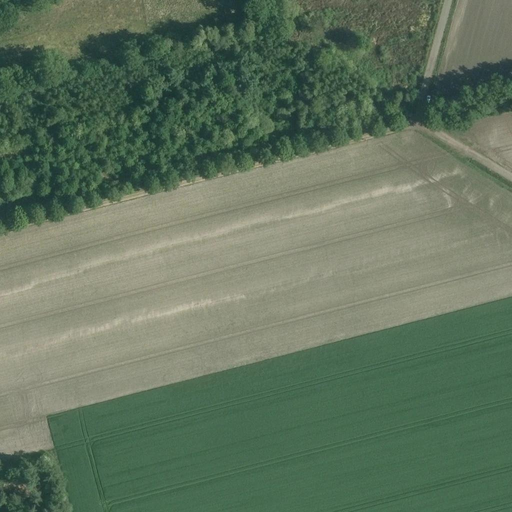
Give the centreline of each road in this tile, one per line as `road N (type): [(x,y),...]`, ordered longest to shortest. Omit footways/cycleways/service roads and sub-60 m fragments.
road 1 (track): [(0,229),(420,122)]
road 2 (track): [(420,122),(447,0)]
